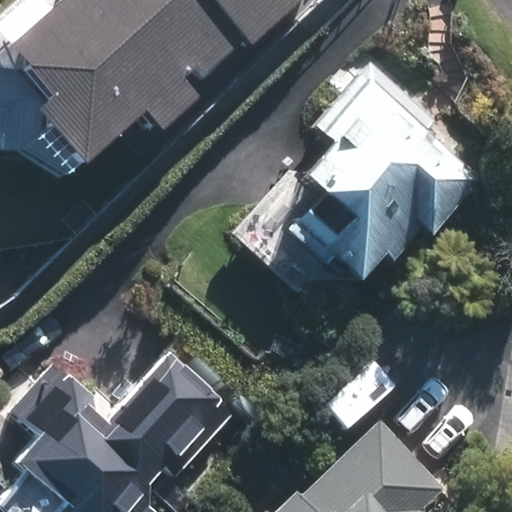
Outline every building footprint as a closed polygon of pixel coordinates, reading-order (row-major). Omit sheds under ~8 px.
[(212,57),(163,0),(40,0),(52,14),(0,58),(0,71),(36,114),(15,132),(55,178),(121,122),(140,144),(179,111),(161,91),(176,78),(181,83),(212,57)] [(185,0),(232,51),(289,0),(185,0)] [(433,129),(369,75),(313,140),(334,159),(301,198),(316,210),(281,250),(320,283),(326,275),(354,299),(380,269),(387,275),(419,238),(428,246),(465,202),(455,171),(421,142),(433,129)] [(166,511),(233,438),(158,372),(110,425),(39,362),(0,404),(0,487),(16,502),(6,511),(166,511)] [(288,511),(435,511),(443,506),(378,433),(288,511)]
